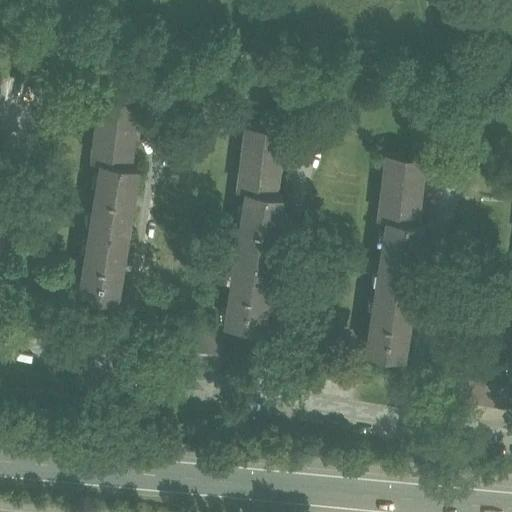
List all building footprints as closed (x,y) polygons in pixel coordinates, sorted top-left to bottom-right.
[(138,97),(102,93),(94,158),(102,159),(81,292),(117,298),(137,165),(129,163),(138,97)] [(285,128),(249,123),(241,187),(249,188),(227,322),(262,327),(284,193),(276,192),(285,128)] [(388,216),(368,349),(403,355),(423,220),(417,219),(424,155),(389,151),(381,215),(388,216)] [(69,295),(19,288),(16,309),(65,317),(69,295)] [(223,332),(187,327),(184,347),(220,353),(223,332)] [(363,360),(318,353),(315,374),(360,381),(363,360)] [(511,386),(511,385),(463,377),(459,399),(509,407),(511,386)]
